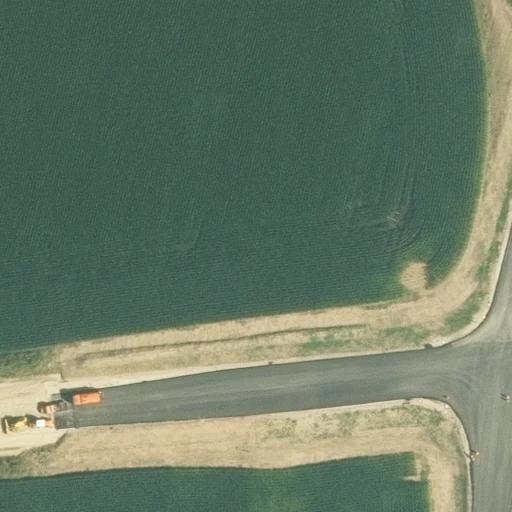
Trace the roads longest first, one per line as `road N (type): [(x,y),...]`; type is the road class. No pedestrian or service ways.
road 1 (secondary): [(0,420),(504,371)]
road 2 (tertiary): [(490,511),(504,371)]
